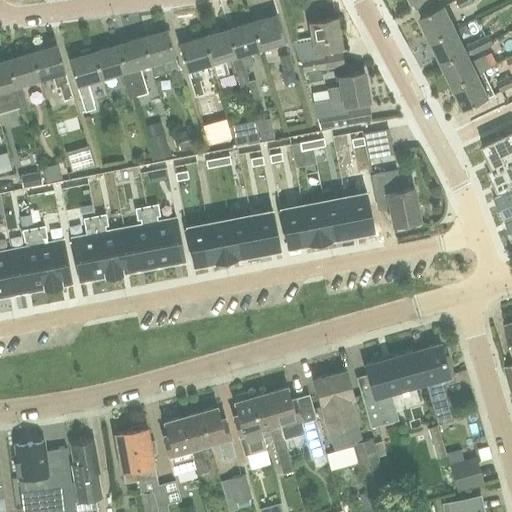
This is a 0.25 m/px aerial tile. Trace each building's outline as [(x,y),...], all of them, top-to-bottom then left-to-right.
[(461,8),(474,2),(472,0),(456,0),(457,0),(461,8)] [(432,41),(455,29),(444,6),(420,17),(432,41)] [(261,47),(286,40),(278,15),(253,22),(261,47)] [(327,69),(324,49),(342,46),(336,17),(311,22),(314,36),(295,40),(299,61),(300,60),(304,73),(327,69)] [(254,64),(249,51),(261,47),(253,22),(229,30),(245,82),(250,80),(246,67),(254,64)] [(464,48),(455,29),(432,41),(443,63),(492,40),(490,35),(464,48)] [(173,85),(184,82),(179,68),(175,56),(168,30),(167,31),(143,38),(151,63),(155,76),(169,72),(173,85)] [(245,82),(229,30),(205,37),(213,62),(211,63),(215,77),(228,73),(224,59),(232,56),(240,83),(245,82)] [(195,97),(204,94),(199,80),(203,79),(199,66),(211,63),(213,62),(205,37),(181,44),(188,69),(187,70),(195,97)] [(135,98),(149,94),(140,66),(151,63),(143,38),(119,45),(135,98)] [(471,62),(468,56),(494,44),(492,40),(443,63),(454,86),(491,68),(485,55),(471,62)] [(135,98),(119,45),(95,52),(103,77),(122,72),(130,99),(135,98)] [(72,97),(64,72),(66,71),(58,46),(33,53),(41,79),(52,75),(56,87),(59,86),(64,100),(72,97)] [(93,53),(91,49),(81,52),(82,56),(70,60),(78,85),(103,77),(95,52),(93,53)] [(24,112),(29,110),(22,84),(41,79),(33,53),(9,60),(24,112)] [(285,70),(294,67),(290,53),(280,55),(285,70)] [(24,112),(9,60),(0,62),(0,112),(16,108),(18,114),(20,113),(24,112)] [(465,109),(489,98),(496,94),(485,72),(492,68),(491,68),(454,86),(465,109)] [(322,129),(327,129),(352,123),(373,119),(369,100),(371,100),(365,72),(339,77),(341,86),(328,89),(330,100),(313,104),(317,116),(322,129)] [(502,92),(511,86),(511,80),(510,77),(498,84),(502,92)] [(274,136),(273,133),(270,118),(257,121),(261,140),(273,137),(274,137),(274,136)] [(244,124),(247,136),(247,140),(248,144),(260,141),(256,122),(244,124)] [(368,158),(394,153),(389,128),(363,133),(368,158)] [(180,150),(198,145),(195,130),(175,135),(180,150)] [(171,154),(164,132),(149,136),(156,159),(171,154)] [(364,136),(352,139),(353,146),(365,144),(364,136)] [(323,137),(312,140),(313,147),(325,145),(323,137)] [(312,140),(300,142),(301,150),(313,147),(312,140)] [(99,144),(74,150),(80,173),(105,167),(99,144)] [(283,160),(281,152),(269,154),(271,162),(283,160)] [(229,155),(217,158),(219,166),(231,163),(229,155)] [(0,174),(12,171),(8,156),(0,158),(0,174)] [(262,156),(250,158),(252,166),(264,164),(262,156)] [(217,158),(206,160),(207,168),(219,166),(217,158)] [(60,180),(57,166),(43,169),(46,183),(60,180)] [(511,168),(501,173),(511,201),(511,168)] [(165,170),(148,173),(150,183),(167,179),(165,170)] [(189,170),(177,172),(178,180),(190,178),(189,170)] [(376,203),(388,200),(393,226),(394,226),(395,227),(397,229),(408,227),(410,224),(410,223),(420,221),(414,187),(401,190),(397,170),(371,175),(376,203)] [(23,188),(42,184),(40,171),(20,174),(23,188)] [(367,192),(344,196),(352,234),(374,229),(367,192)] [(344,196),(323,200),(331,239),(332,239),(331,238),(352,234),(344,196)] [(323,200),(302,204),(309,243),(331,239),(323,200)] [(158,203),(147,206),(158,266),(184,261),(176,218),(158,222),(157,216),(160,215),(158,203)] [(302,204),(280,209),(287,246),(308,242),(309,243),(302,204)] [(82,218),(94,216),(91,205),(80,207),(82,218)] [(142,225),(124,228),(132,271),(158,266),(147,206),(135,208),(138,219),(141,219),(142,225)] [(273,210),(250,214),(258,252),(280,248),(273,210)] [(105,214),(94,216),(105,276),(106,278),(123,275),(122,272),(132,271),(124,228),(105,232),(104,226),(107,225),(105,214)] [(250,214),(229,218),(237,257),(238,257),(237,256),(258,252),(250,214)] [(20,217),(22,230),(32,228),(30,215),(20,217)] [(89,235),(71,238),(79,281),(105,276),(94,216),(82,218),(85,229),(88,229),(89,235)] [(229,218),(208,222),(216,261),(237,257),(229,218)] [(208,222),(186,227),(193,264),(214,260),(215,261),(216,261),(208,222)] [(44,226),(32,228),(44,288),(45,290),(62,287),(61,284),(72,282),(64,240),(44,244),(43,238),(46,237),(44,226)] [(28,247),(11,250),(19,293),(44,288),(32,228),(22,230),(21,230),(24,242),(27,241),(28,247)] [(0,296),(19,293),(11,250),(0,252),(0,296)] [(445,356),(441,344),(418,350),(427,382),(425,382),(437,424),(448,421),(453,420),(442,384),(456,380),(454,374),(449,355),(445,356)] [(372,427),(398,420),(391,392),(425,382),(427,382),(418,350),(367,365),(376,396),(364,399),(372,427)] [(362,441),(357,422),(350,398),(354,397),(347,370),(314,379),(328,430),(335,453),(354,448),(355,451),(354,452),(371,511),(383,511),(397,508),(393,493),(389,494),(378,456),(375,444),(374,442),(373,438),(362,441)] [(271,392),(286,440),(304,434),(311,457),(312,457),(325,453),(316,420),(302,423),(300,418),(302,417),(296,397),(291,399),(288,387),(271,392)] [(250,398),(248,392),(237,395),(239,401),(236,402),(239,414),(233,416),(239,435),(244,454),(266,448),(263,438),(264,438),(252,397),(250,398)] [(286,440),(271,392),(252,397),(264,438),(271,436),(283,474),(293,471),(291,466),(287,449),(285,440),(286,440)] [(202,412),(211,443),(218,441),(223,460),(236,456),(235,452),(231,438),(232,437),(226,418),(221,419),(218,407),(202,412)] [(203,446),(211,443),(202,412),(182,418),(197,468),(198,474),(208,471),(201,446),(203,446)] [(197,468),(182,418),(165,423),(168,435),(163,436),(169,455),(174,475),(197,468)] [(154,441),(151,441),(149,427),(146,428),(145,423),(131,426),(132,430),(131,430),(141,477),(143,494),(140,495),(141,511),(156,511),(154,492),(158,491),(156,478),(157,478),(154,465),(155,464),(153,453),(156,453),(154,441)] [(436,459),(446,456),(436,425),(426,429),(436,459)] [(141,477),(131,430),(115,433),(122,471),(123,471),(125,483),(139,481),(140,495),(143,494),(141,477)] [(95,497),(91,474),(98,473),(93,439),(72,442),(77,476),(78,481),(72,481),(75,500),(74,500),(76,511),(98,511),(95,497)] [(375,444),(378,456),(386,454),(382,439),(374,442),(375,444)] [(37,497),(34,476),(47,474),(43,441),(16,446),(19,477),(21,476),(23,498),(37,497)] [(458,491),(479,485),(471,459),(450,465),(458,491)] [(235,502),(252,498),(245,474),(229,479),(235,502)] [(483,511),(480,497),(445,504),(446,511),(483,511)]
